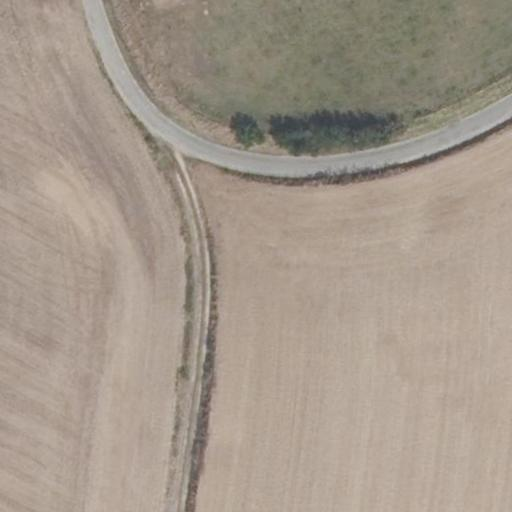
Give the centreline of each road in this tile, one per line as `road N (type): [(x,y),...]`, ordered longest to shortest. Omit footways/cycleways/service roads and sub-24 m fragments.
road 1 (unclassified): [(511,105),(418,150),(376,159),(295,167),(223,157),(186,143),(140,105),(91,0)]
road 2 (track): [(163,127),(204,196),(218,347),(191,511)]
